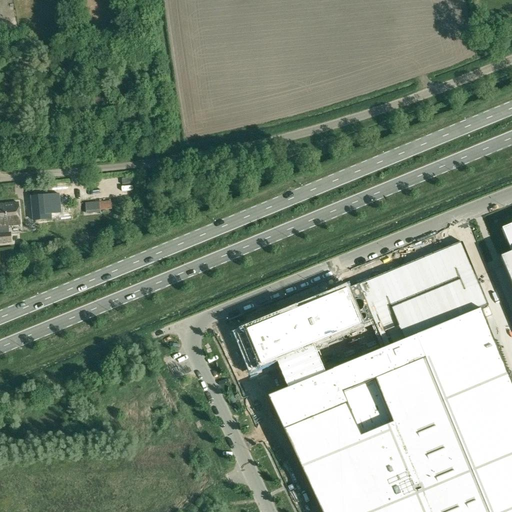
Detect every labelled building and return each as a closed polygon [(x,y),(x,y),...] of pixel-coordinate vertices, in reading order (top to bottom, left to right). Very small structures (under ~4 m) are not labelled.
[(59,194),(55,195),(32,197),(34,222),(52,221),(51,214),(61,213),(59,194)] [(110,201),(85,203),(86,212),(86,213),(100,212),(99,210),(111,209),(110,201)] [(2,205),(0,204),(0,242),(11,242),(10,234),(9,234),(8,226),(20,225),(18,203),(2,205)] [(511,254),(500,259),(511,288),(511,225),(502,230),(511,254)] [(333,295),(242,333),(257,368),(275,361),(287,390),(267,398),(320,511),(511,511),(511,386),(484,319),(493,315),(490,306),(324,375),(312,346),(348,331),(333,295)]
